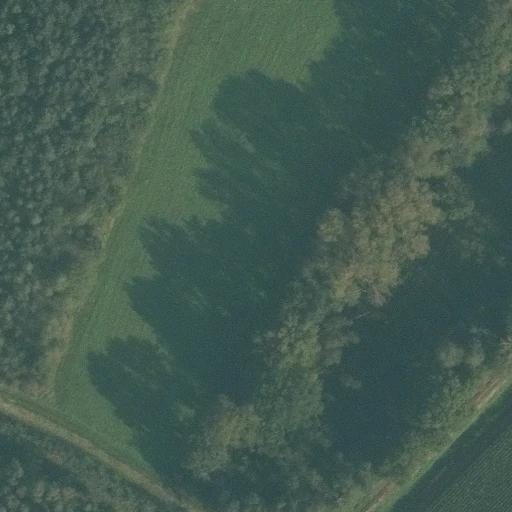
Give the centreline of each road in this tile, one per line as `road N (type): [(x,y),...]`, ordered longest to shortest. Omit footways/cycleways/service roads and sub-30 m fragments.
road 1 (track): [(0,398),(199,511)]
road 2 (track): [(370,511),(511,368)]
